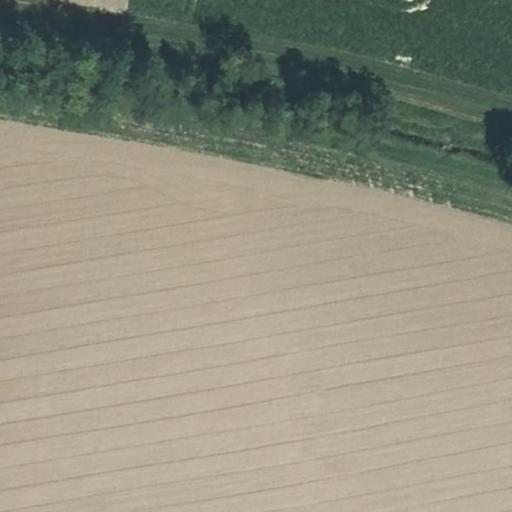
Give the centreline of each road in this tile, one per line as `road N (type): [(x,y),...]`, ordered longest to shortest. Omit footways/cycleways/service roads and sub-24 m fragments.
road 1 (track): [(511,197),(0,82)]
road 2 (track): [(511,112),(258,49),(0,2)]
